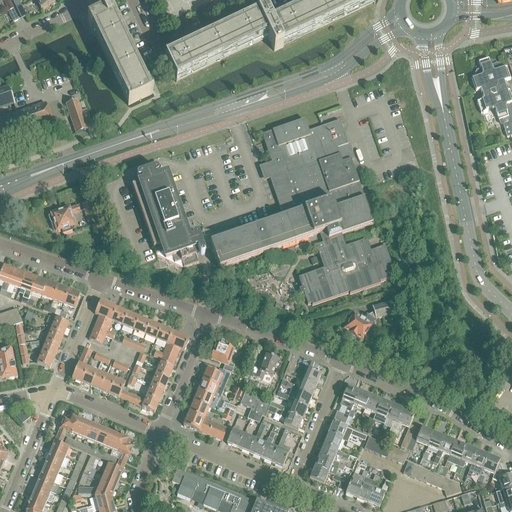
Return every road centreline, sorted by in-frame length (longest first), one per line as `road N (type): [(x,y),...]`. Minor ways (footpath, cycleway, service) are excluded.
road 1 (secondary): [(140,136),(323,81),(407,26)]
road 2 (secondary): [(400,12),(331,64),(140,136)]
road 3 (residential): [(444,130),(479,280),(511,312)]
road 4 (residential): [(511,451),(435,401),(342,361)]
road 5 (residential): [(131,0),(154,48),(254,0)]
road 6 (residential): [(342,361),(207,315)]
road 7 (residential): [(289,486),(161,432)]
road 8 (residential): [(289,486),(342,361)]
road 9 (residential): [(55,390),(4,511)]
road 10 (residential): [(161,432),(207,315)]
road 11 (residential): [(101,279),(55,390)]
